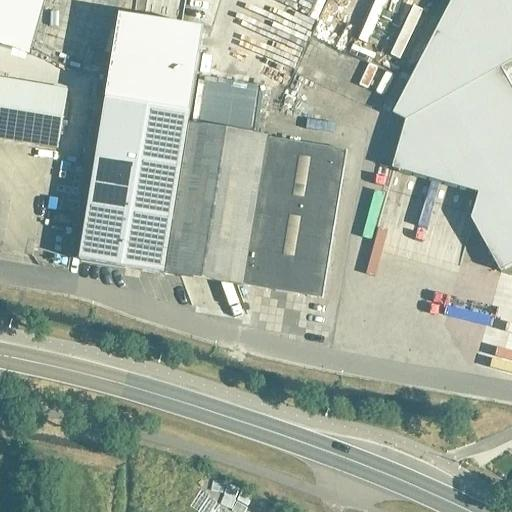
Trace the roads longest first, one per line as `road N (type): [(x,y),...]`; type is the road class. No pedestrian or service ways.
road 1 (secondary): [(474,511),(186,400),(0,353)]
road 2 (unclassified): [(511,390),(267,346),(68,284)]
